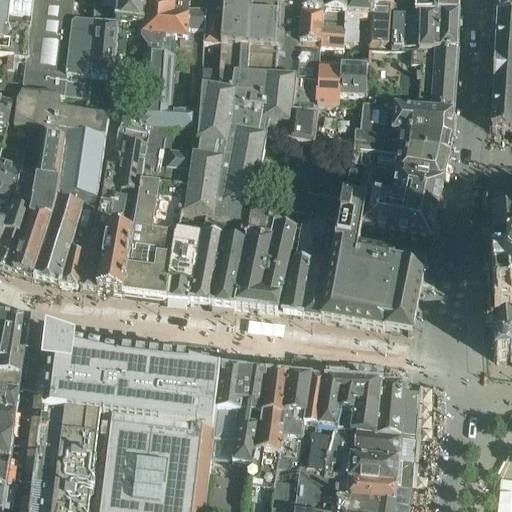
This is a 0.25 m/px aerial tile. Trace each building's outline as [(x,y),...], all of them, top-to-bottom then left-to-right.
[(0,0),(0,43),(4,43),(5,31),(8,31),(30,33),(32,33),(35,0),(0,0)] [(35,0),(32,33),(30,33),(29,49),(30,49),(28,62),(27,62),(24,87),(23,86),(22,95),(40,97),(56,99),(63,41),(47,39),(52,0),(35,0)] [(91,82),(92,75),(97,26),(93,26),(85,25),(73,13),(74,0),(52,0),(47,39),(63,41),(56,99),(58,99),(87,102),(90,82),(91,82)] [(119,0),(95,0),(95,1),(93,26),(97,26),(100,26),(101,9),(119,11),(119,0)] [(115,56),(114,57),(125,58),(127,39),(141,41),(144,0),(119,0),(119,3),(119,11),(117,27),(115,56)] [(126,122),(124,132),(148,138),(158,138),(159,132),(174,133),(199,135),(201,115),(172,114),(176,59),(174,59),(175,43),(189,44),(189,42),(188,42),(189,15),(180,14),(181,5),(177,5),(177,0),(144,0),(141,41),(141,43),(147,51),(147,52),(147,57),(142,56),(140,90),(143,90),(142,97),(138,97),(135,123),(126,122)] [(189,15),(190,0),(177,0),(177,5),(181,5),(180,14),(189,15)] [(266,138),(290,143),(293,119),(295,94),(297,81),(300,44),(302,14),(302,7),(303,0),(225,0),(221,48),(219,73),(202,72),(202,88),(201,115),(199,135),(199,144),(202,145),(199,158),(195,157),(194,158),(184,218),(182,218),(179,234),(203,238),(225,241),(231,243),(233,235),(243,236),(244,228),(246,213),(254,214),(264,153),(266,140),(266,138)] [(190,0),(189,15),(188,42),(189,42),(203,44),(203,47),(221,48),(225,0),(190,0)] [(300,44),(297,81),(317,82),(320,50),(321,50),(324,0),(303,0),(302,7),(302,14),(300,44)] [(316,106),(316,109),(318,109),(338,110),(339,101),(341,67),(343,67),(344,47),(346,0),(324,0),(321,50),(320,50),(317,82),(316,96),(316,106)] [(346,0),(344,47),(355,48),(356,18),(369,19),(369,0),(346,0)] [(369,0),(369,19),(367,55),(390,56),(391,53),(392,20),(392,9),(391,0),(369,0)] [(391,0),(392,9),(392,20),(414,20),(414,0),(391,0)] [(434,19),(435,2),(435,0),(414,0),(414,20),(434,19)] [(434,19),(458,19),(458,0),(435,0),(435,2),(434,19)] [(511,1),(500,0),(497,0),(498,20),(511,20),(511,1)] [(391,53),(390,56),(407,57),(408,56),(434,55),(457,55),(458,19),(434,19),(414,20),(392,20),(391,53)] [(511,20),(498,20),(491,134),(511,135),(511,20)] [(92,75),(91,82),(107,84),(112,84),(114,57),(115,56),(117,27),(100,26),(97,26),(92,75)] [(0,59),(14,62),(14,60),(27,62),(28,62),(30,49),(29,49),(30,33),(8,31),(5,31),(4,43),(0,43),(0,59)] [(367,55),(367,68),(366,103),(366,110),(398,113),(453,116),(456,75),(457,55),(434,55),(408,56),(407,57),(390,56),(367,55)] [(0,74),(13,75),(14,62),(0,59),(0,74)] [(339,101),(366,103),(367,68),(343,67),(341,67),(339,101)] [(13,75),(0,74),(0,92),(11,93),(13,75)] [(293,119),(290,143),(313,148),(314,148),(315,138),(318,109),(316,109),(316,106),(316,96),(295,94),(293,119)] [(15,131),(41,133),(41,140),(45,141),(43,153),(40,170),(37,183),(32,212),(23,242),(11,277),(33,284),(53,219),(57,203),(70,113),(61,111),(58,99),(56,99),(40,97),(22,95),(17,105),(15,131)] [(0,140),(4,141),(7,128),(13,105),(0,101),(0,140)] [(362,110),(360,134),(391,137),(400,138),(452,143),(453,116),(398,113),(366,110),(362,110)] [(53,219),(33,284),(61,290),(63,290),(83,212),(94,214),(97,204),(96,204),(105,141),(108,119),(100,118),(70,113),(57,203),(53,219)] [(122,140),(119,157),(121,158),(145,161),(145,163),(143,184),(134,237),(128,271),(122,300),(125,300),(125,299),(164,304),(164,305),(166,305),(173,262),(177,236),(178,234),(179,234),(182,218),(184,218),(194,158),(171,155),(174,133),(159,132),(158,138),(148,138),(124,132),(122,140)] [(354,145),(353,153),(367,154),(375,155),(397,159),(422,164),(423,157),(448,161),(452,143),(400,138),(391,137),(360,134),(355,134),(354,145)] [(45,141),(41,140),(31,139),(28,150),(43,153),(45,141)] [(315,140),(314,149),(323,150),(324,141),(315,140)] [(395,178),(398,178),(443,185),(448,161),(423,157),(422,164),(397,159),(375,155),(372,169),(375,170),(396,174),(395,178)] [(101,227),(101,228),(111,229),(107,242),(97,296),(122,300),(128,271),(134,237),(143,184),(145,163),(145,161),(121,158),(119,168),(106,166),(101,205),(96,226),(101,227)] [(0,198),(15,204),(16,202),(21,179),(22,172),(23,170),(10,166),(0,163),(0,198)] [(443,185),(398,178),(395,178),(396,174),(375,170),(369,197),(345,192),(343,202),(367,207),(359,244),(367,246),(368,241),(366,240),(367,234),(430,246),(443,185)] [(9,221),(0,249),(0,272),(11,277),(23,242),(32,212),(37,183),(39,172),(35,172),(34,175),(22,172),(21,179),(16,202),(15,204),(9,221)] [(331,269),(321,323),(411,339),(426,265),(358,251),(359,244),(367,207),(343,202),(308,196),(308,193),(308,191),(307,188),(306,186),(305,184),(303,182),(301,180),(298,179),(296,178),(293,177),(291,177),(288,178),(286,179),(283,180),(281,181),(279,183),(278,186),(277,188),(276,191),(272,212),(304,218),(339,225),(335,248),(331,269)] [(481,237),(480,237),(480,241),(488,241),(490,270),(482,270),(482,275),(483,275),(488,275),(489,286),(486,286),(486,289),(489,289),(489,298),(490,307),(487,307),(487,310),(490,310),(490,323),(485,323),(485,328),(486,328),(493,328),(494,345),(491,345),(492,347),(494,347),(495,359),(492,359),(492,362),(495,362),(496,365),(498,365),(498,362),(509,361),(509,364),(511,364),(511,361),(511,360),(511,209),(490,211),(485,206),(483,205),(480,208),(481,209),(487,214),(488,236),(481,237)] [(83,212),(63,290),(77,292),(84,257),(88,239),(88,238),(94,214),(83,212)] [(247,246),(235,312),(277,317),(296,233),(268,228),(270,219),(253,216),(254,214),(246,213),(244,228),(243,236),(250,238),(247,246)] [(0,249),(9,221),(0,218),(0,249)] [(294,262),(283,318),(302,320),(313,266),(331,269),(335,248),(339,225),(304,218),(294,262)] [(107,242),(111,229),(101,228),(101,227),(96,226),(92,240),(80,293),(97,296),(107,242)] [(178,234),(177,236),(173,262),(166,305),(190,307),(203,238),(179,234),(178,234)] [(250,238),(243,236),(233,235),(231,243),(225,241),(211,309),(235,312),(247,246),(250,238)] [(225,241),(203,238),(190,307),(211,309),(225,241)] [(313,266),(302,320),(321,323),(331,269),(313,266)] [(7,320),(0,354),(0,376),(21,380),(26,341),(27,342),(29,325),(7,320)] [(205,511),(211,470),(215,434),(213,434),(221,373),(190,366),(119,357),(118,357),(103,354),(100,349),(91,347),(86,350),(72,347),(71,347),(56,341),(50,339),(47,365),(48,365),(40,430),(40,435),(39,435),(38,437),(43,438),(42,450),(37,449),(37,452),(38,452),(34,479),(33,478),(33,482),(38,482),(36,496),(31,495),(31,499),(32,499),(30,511),(205,511)] [(214,444),(212,464),(233,467),(233,465),(252,469),(261,417),(267,378),(221,373),(214,434),(215,434),(214,444)] [(21,380),(0,376),(0,392),(19,396),(21,380)] [(298,488),(276,485),(282,446),(286,417),(289,380),(267,378),(261,417),(252,469),(249,488),(275,491),(272,503),(272,509),(272,511),(286,511),(288,504),(296,505),(294,511),(407,511),(408,508),(340,500),(342,484),(331,482),(325,475),(300,473),(299,485),(298,488)] [(282,446),(278,473),(290,474),(289,483),(293,483),(293,484),(299,485),(300,473),(301,460),(302,443),(303,439),(311,382),(289,380),(286,417),(282,446)] [(327,384),(311,382),(303,439),(315,439),(316,429),(321,430),(323,417),(327,384)] [(301,460),(300,473),(325,475),(327,458),(330,435),(333,435),(334,431),(337,417),(338,413),(343,385),(328,384),(323,417),(321,430),(316,429),(315,439),(311,462),(301,460)] [(334,431),(333,435),(376,439),(382,387),(379,387),(343,385),(338,413),(337,417),(334,431)] [(382,387),(376,439),(401,442),(404,394),(404,393),(399,387),(382,387)] [(0,412),(16,416),(19,396),(0,392),(0,412)] [(401,442),(415,443),(418,395),(404,394),(401,442)] [(0,431),(13,435),(16,416),(0,412),(0,431)] [(0,458),(9,461),(13,439),(13,435),(0,431),(0,458)] [(330,435),(327,458),(413,465),(415,443),(401,442),(376,439),(333,435),(330,435)] [(9,461),(0,458),(0,485),(5,487),(9,461)] [(413,465),(327,458),(325,475),(331,482),(342,484),(411,492),(413,465)] [(411,492),(342,484),(340,500),(408,508),(411,492)]
